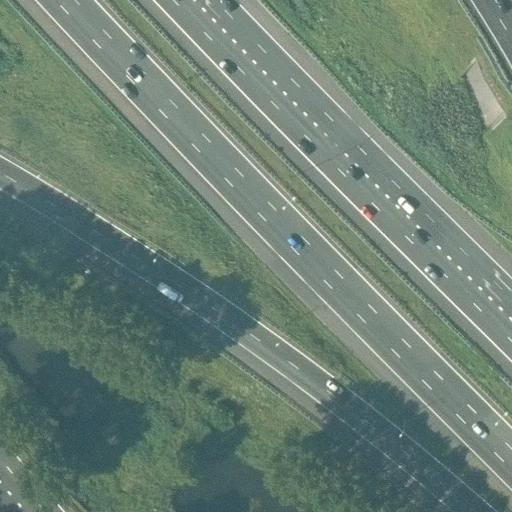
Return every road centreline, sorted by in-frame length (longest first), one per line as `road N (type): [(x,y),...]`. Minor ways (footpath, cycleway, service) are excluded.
road 1 (motorway): [(67,0),(511,459)]
road 2 (motorway): [(0,176),(241,328),(471,511)]
road 3 (motorway): [(511,320),(194,0)]
